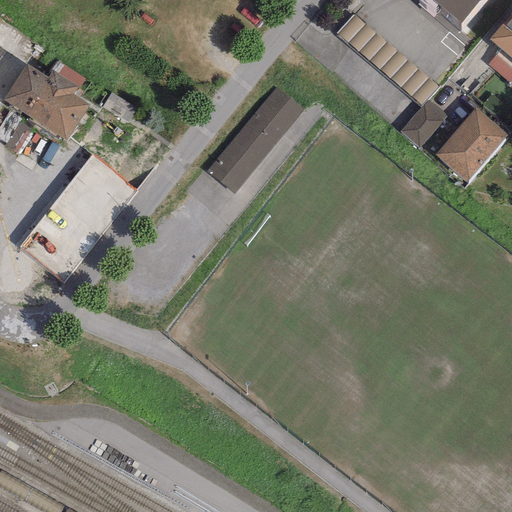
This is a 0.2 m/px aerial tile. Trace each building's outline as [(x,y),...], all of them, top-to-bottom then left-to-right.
[(432,0),(460,24),(481,0),(432,0)] [(511,12),(489,40),(500,49),(494,55),(511,70),(511,12)] [(435,85),(352,15),(334,36),(418,105),(435,85)] [(46,78),(26,64),(2,99),(64,142),(89,105),(73,94),(76,88),(51,71),(46,78)] [(302,111),(275,88),(206,172),(233,194),(302,111)] [(446,116),(427,100),(400,132),(418,148),(446,116)] [(506,136),(474,109),(434,155),(466,182),(506,136)] [(65,280),(135,185),(88,151),(18,245),(65,280)]
